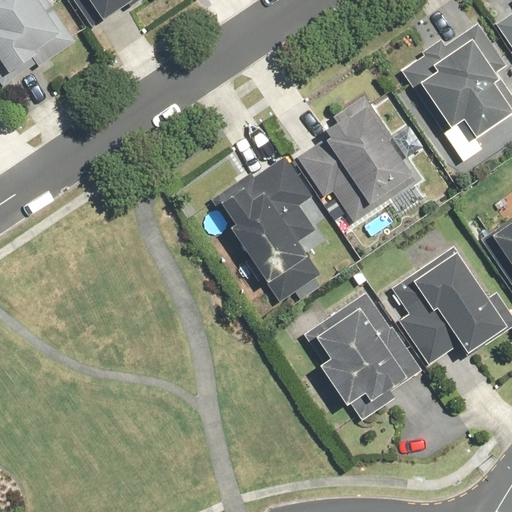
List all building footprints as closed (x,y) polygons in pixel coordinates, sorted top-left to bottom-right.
[(0,0),(0,75),(5,84),(70,41),(43,0),(0,0)] [(83,0),(98,23),(133,0),(83,0)] [(511,52),(511,0),(504,0),(485,13),(511,52)] [(479,147),(471,137),(511,108),(511,95),(496,73),(505,66),(474,21),(404,69),(447,132),(443,135),(451,147),(460,160),(479,147)] [(287,149),(340,227),(419,173),(372,104),(367,108),(361,98),(287,149)] [(210,199),(228,224),(223,227),(260,281),(273,272),(322,238),(299,204),(310,197),(283,157),(252,178),(248,173),(210,199)] [(511,194),(497,205),(506,220),(477,240),(511,290),(511,194)] [(486,297),(451,246),(405,278),(420,301),(395,318),(427,365),(436,359),(442,367),(511,319),(511,318),(494,292),(486,297)] [(420,373),(365,294),(305,335),(321,359),(313,364),(342,406),(347,403),(359,420),(374,410),(392,398),(389,394),(420,373)]
